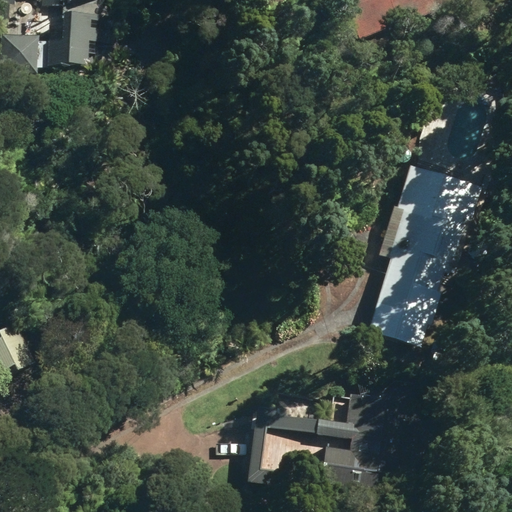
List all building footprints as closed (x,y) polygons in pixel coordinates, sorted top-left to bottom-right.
[(122,12),(122,0),(32,0),(32,12),(52,12),(52,25),(46,25),(46,47),(28,47),(28,43),(0,42),(0,79),(27,80),(27,73),(77,74),(76,52),(104,52),(104,27),(90,27),(91,11),(122,12)] [(318,0),(341,54),(454,8),(451,0),(318,0)] [(375,313),(421,327),(436,280),(444,283),(470,198),(409,179),(368,310),(375,313)] [(413,351),(421,327),(375,313),(367,337),(413,351)] [(0,321),(0,364),(29,347),(10,315),(0,321)] [(310,428),(302,488),(411,504),(421,433),(385,428),(387,421),(373,418),(371,438),(310,428)] [(245,478),(283,483),(291,427),(253,422),(245,478)]
